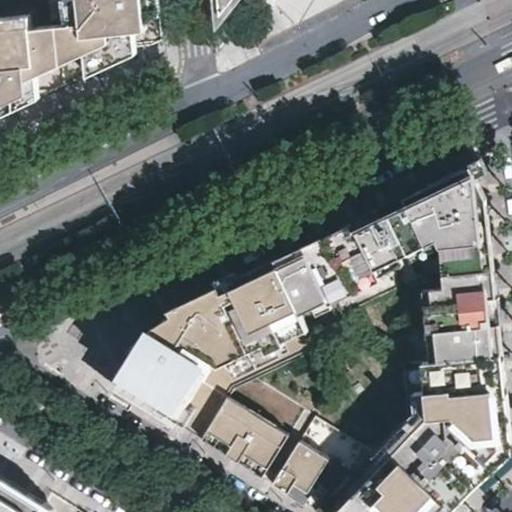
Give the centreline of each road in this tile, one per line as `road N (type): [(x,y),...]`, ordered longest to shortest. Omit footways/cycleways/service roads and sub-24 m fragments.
road 1 (secondary): [(0,297),(511,53)]
road 2 (residential): [(0,338),(511,97)]
road 3 (residential): [(258,511),(0,339)]
road 4 (secondary): [(204,95),(174,119),(0,207)]
road 5 (tertiary): [(204,95),(170,98),(0,183)]
road 6 (secondary): [(397,0),(204,95)]
road 7 (residential): [(0,417),(150,511)]
